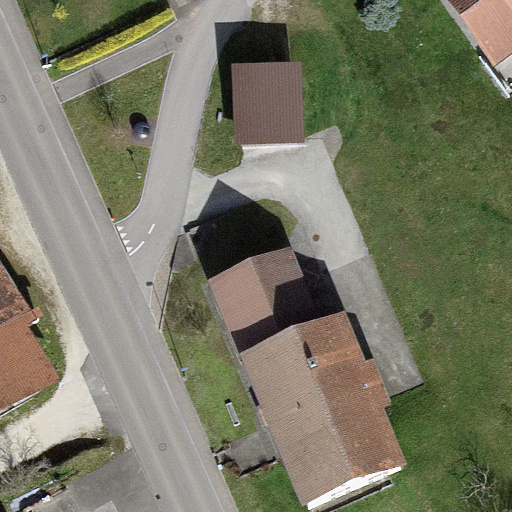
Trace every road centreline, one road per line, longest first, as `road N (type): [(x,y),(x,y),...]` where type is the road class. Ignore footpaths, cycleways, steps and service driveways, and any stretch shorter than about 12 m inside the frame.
road 1 (residential): [(108,316),(197,57),(240,0)]
road 2 (secondary): [(108,316),(0,67)]
road 3 (secondary): [(193,511),(108,316)]
road 4 (track): [(25,125),(197,57)]
road 5 (unknown): [(0,451),(133,375)]
